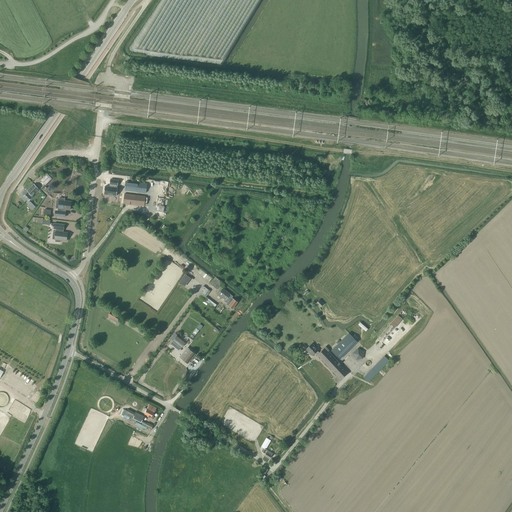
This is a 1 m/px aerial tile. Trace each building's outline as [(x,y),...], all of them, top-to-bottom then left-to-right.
[(170,47),(169,43),(170,43),(170,44),(176,39),(172,37),(184,32),(182,35),(203,36),(206,35),(207,38),(207,35),(209,36),(208,39),(203,39),(213,44),(213,45),(218,43),(218,47),(224,49),(241,31),(154,29),(151,35),(152,35),(157,30),(151,42),(151,50),(160,50),(166,45),(170,47)] [(47,173),(41,180),(46,185),(52,178),(47,173)] [(118,185),(118,180),(110,179),(109,184),(110,184),(109,186),(109,187),(105,186),(104,194),(108,195),(108,196),(112,196),(112,195),(117,196),(117,188),(117,185),(118,185)] [(146,193),(147,184),(126,181),(125,190),(146,193)] [(31,196),(39,189),(34,184),(28,191),(30,193),(28,194),(27,193),(24,196),(28,201),(32,197),(31,196)] [(123,204),(144,206),(145,196),(124,194),(123,204)] [(64,201),(65,198),(59,198),(59,200),(57,200),(56,208),(58,209),(58,211),(56,211),(55,216),(65,217),(66,212),(65,212),(65,209),(70,210),(70,207),(72,206),(72,204),(71,203),(71,202),(64,201)] [(35,207),(30,202),(27,205),(32,210),(35,207)] [(63,230),(64,225),(54,224),(54,229),(56,229),(56,231),(53,231),(52,239),(56,240),(55,242),(60,242),(61,240),(67,241),(67,233),(63,232),(63,230)] [(217,290),(222,284),(217,279),(215,281),(214,280),(210,284),(217,290)] [(230,294),(222,289),(224,287),(221,285),(216,292),(218,294),(218,295),(226,301),(226,300),(228,301),(226,304),(228,306),(232,309),(238,302),(234,299),(232,298),(233,296),(230,294)] [(206,297),(211,291),(206,288),(205,290),(203,288),(198,295),(201,297),(199,299),(213,309),(216,305),(206,297)] [(316,303),(320,308),(324,304),(320,300),(316,303)] [(119,317),(110,312),(108,315),(117,321),(119,317)] [(360,322),(358,324),(366,331),(368,329),(360,322)] [(331,351),(340,359),(357,341),(349,333),(331,351)] [(181,347),(186,342),(177,335),(173,341),(181,347)] [(318,350),(312,343),(306,349),(312,356),(315,353),(340,379),(340,380),(348,372),(328,352),(329,351),(328,350),(329,350),(326,347),(319,353),(317,351),(318,350)] [(353,353),(356,359),(362,358),(363,352),(358,349),(353,353)] [(192,353),(189,350),(182,359),(185,361),(190,365),(196,356),(192,353)] [(368,382),(375,375),(371,370),(363,378),(368,382)] [(154,412),(156,408),(149,404),(147,409),(145,408),(144,408),(142,411),(143,412),(145,413),(144,414),(148,415),(147,416),(148,416),(148,417),(152,419),(154,416),(152,416),(154,412)] [(130,418),(130,417),(132,417),(134,412),(124,408),(122,415),(130,418)] [(152,427),(142,421),(144,417),(135,412),(132,418),(141,423),(142,423),(141,424),(150,429),(152,427)] [(264,456),(269,459),(273,453),(266,449),(270,441),(266,438),(261,447),(264,448),(261,452),(265,454),(264,456)]
